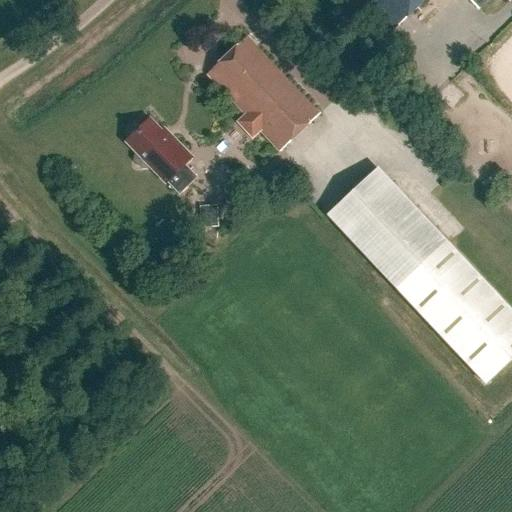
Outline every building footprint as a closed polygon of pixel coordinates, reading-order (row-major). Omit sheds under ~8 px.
[(360,0),(393,33),(426,0),(360,0)] [(467,0),(477,9),(486,0),(467,0)] [(280,154),(320,116),(247,39),(208,76),(280,154)] [(167,184),(180,197),(198,179),(185,166),(192,159),(170,137),(167,139),(150,121),(126,145),(136,155),(134,159),(134,163),(142,171),(146,171),(150,169),(166,185),(167,184)] [(511,363),(511,311),(393,185),(341,234),(486,388),(511,363)] [(201,209),(202,231),(220,230),(218,208),(201,209)]
